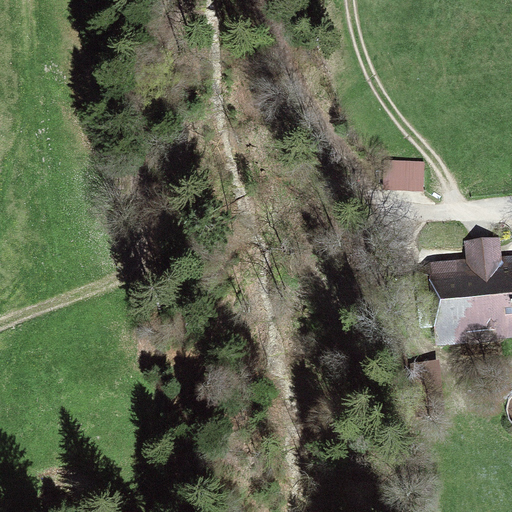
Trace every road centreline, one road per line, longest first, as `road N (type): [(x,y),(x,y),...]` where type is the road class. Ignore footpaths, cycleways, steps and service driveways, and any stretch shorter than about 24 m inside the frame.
road 1 (track): [(174,0),(146,88),(140,247),(131,268),(0,329)]
road 2 (track): [(511,205),(381,203),(320,119),(262,0)]
road 3 (track): [(350,0),(355,44),(375,89),(462,209)]
